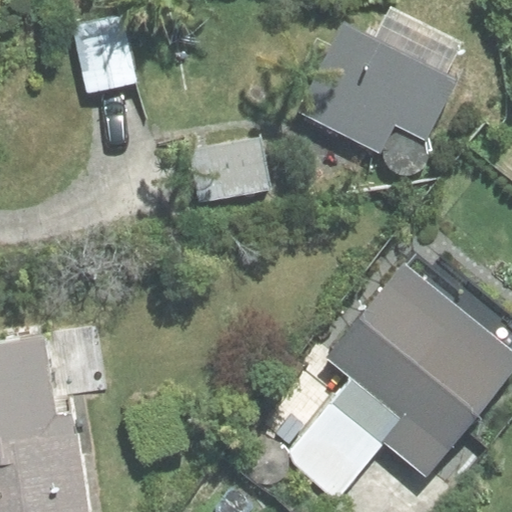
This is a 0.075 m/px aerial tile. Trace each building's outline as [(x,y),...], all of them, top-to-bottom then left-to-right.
[(71,29),(83,97),(132,87),(119,19),(71,29)] [(295,117),(376,158),(391,130),(421,146),(453,83),(341,26),(295,117)] [(259,144),(200,154),(209,204),(267,195),(259,144)] [(324,363),(347,381),(299,441),(341,476),(371,438),(423,480),(511,372),(511,364),(399,271),(324,363)] [(38,342),(0,347),(0,511),(81,511),(68,419),(52,422),(38,342)] [(166,408),(127,417),(141,462),(178,451),(166,408)]
